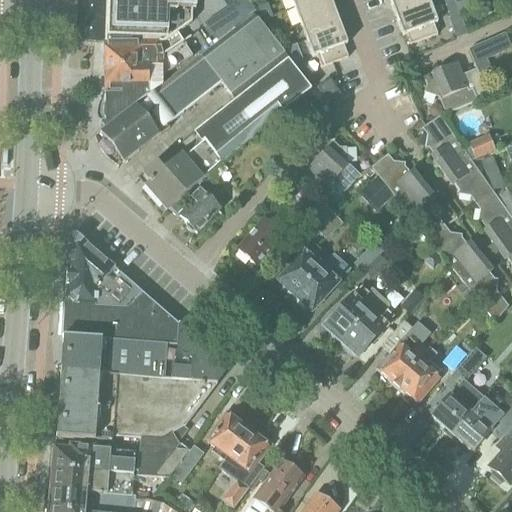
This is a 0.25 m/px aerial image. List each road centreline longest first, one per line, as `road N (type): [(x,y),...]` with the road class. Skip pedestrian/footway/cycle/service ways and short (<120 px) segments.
road 1 (residential): [(437,511),(187,272)]
road 2 (tertiary): [(0,511),(26,185)]
road 3 (residential): [(187,272),(364,94)]
road 4 (residential): [(364,94),(511,283)]
road 5 (residential): [(187,272),(97,197),(26,185)]
road 6 (tertiary): [(26,185),(30,0)]
road 7 (residential): [(380,81),(511,23)]
